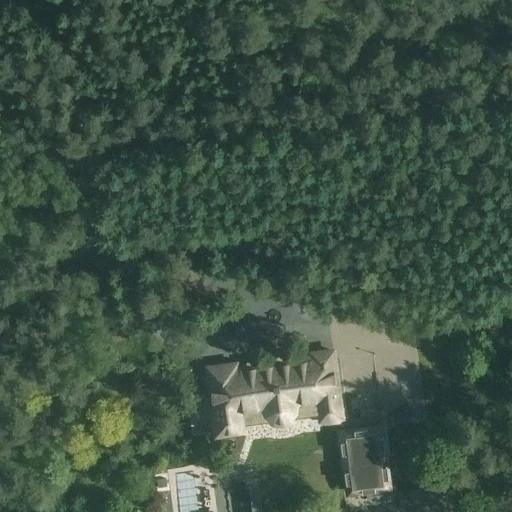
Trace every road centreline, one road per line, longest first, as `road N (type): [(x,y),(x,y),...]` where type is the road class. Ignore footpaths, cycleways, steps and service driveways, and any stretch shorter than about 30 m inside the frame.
road 1 (unclassified): [(511,88),(0,160)]
road 2 (unknown): [(106,244),(128,294),(167,322),(224,333),(295,313)]
road 3 (unknown): [(106,244),(246,239),(283,281)]
